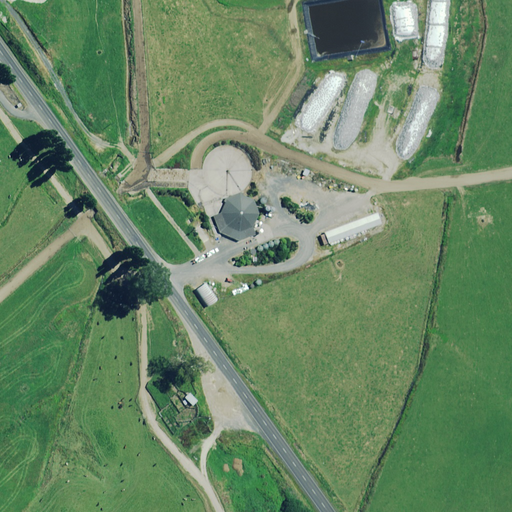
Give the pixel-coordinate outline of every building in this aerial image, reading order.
[(299,140),(298,139),(298,138),(297,138),(296,137),(295,137),(294,138),(293,138),(293,139),(292,140),(292,141),(293,142),(293,143),(294,143),(295,144),(296,144),(297,143),(301,146),(303,142),(299,140)] [(251,225),(253,223),(254,220),(255,217),(256,214),(256,211),(256,208),(255,205),(253,203),(252,200),(249,198),(247,197),(244,196),(241,195),(238,195),(235,195),(232,196),(230,197),(227,199),(225,201),(224,204),(222,207),(222,210),(222,213),(211,217),(217,233),(237,242),(254,235),(251,225)] [(272,208),(262,205),(261,211),(270,214),(272,208)] [(379,224),(375,213),(318,234),(322,245),(379,224)] [(276,238),(248,251),(250,256),(278,243),(276,238)] [(216,300),(205,283),(194,290),(206,307),(216,300)] [(188,394),(183,399),(191,406),(196,401),(188,394)]
